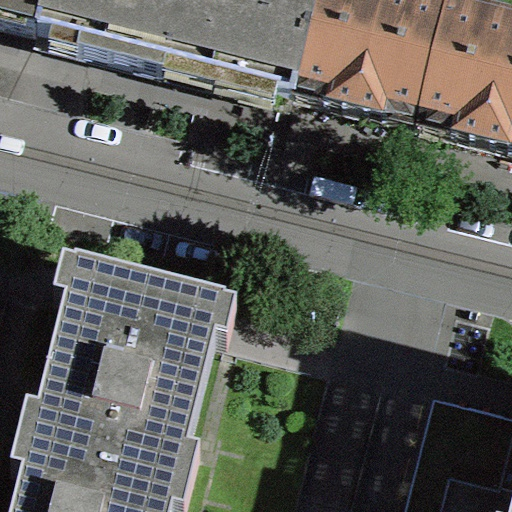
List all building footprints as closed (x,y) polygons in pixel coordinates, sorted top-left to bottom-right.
[(0,0),(0,29),(37,39),(47,0),(0,0)] [(47,0),(37,39),(292,103),(318,0),(47,0)] [(304,106),(370,123),(431,138),(496,155),(511,158),(511,44),(343,0),(318,0),(292,103),(304,106)] [(224,314),(75,276),(70,297),(45,397),(15,511),(174,511),(219,335),(224,314)] [(511,511),(511,425),(434,406),(407,511),(511,511)]
